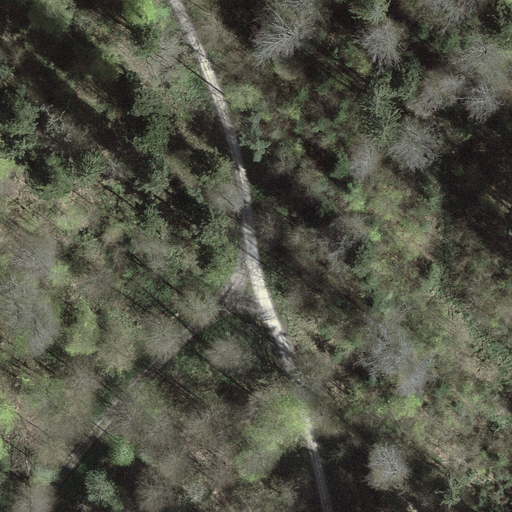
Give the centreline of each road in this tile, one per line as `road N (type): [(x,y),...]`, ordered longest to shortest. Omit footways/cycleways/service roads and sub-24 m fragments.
road 1 (track): [(26,511),(73,445),(254,280)]
road 2 (track): [(254,280),(236,158),(213,74),(174,0)]
road 3 (track): [(254,280),(301,397),(326,511)]
